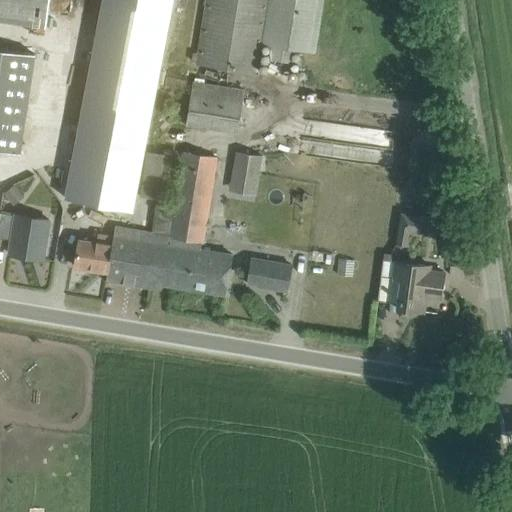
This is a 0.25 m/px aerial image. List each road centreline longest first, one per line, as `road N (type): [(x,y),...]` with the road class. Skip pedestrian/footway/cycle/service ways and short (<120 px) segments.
road 1 (unclassified): [(509,390),(0,310)]
road 2 (tertiary): [(509,390),(452,0)]
